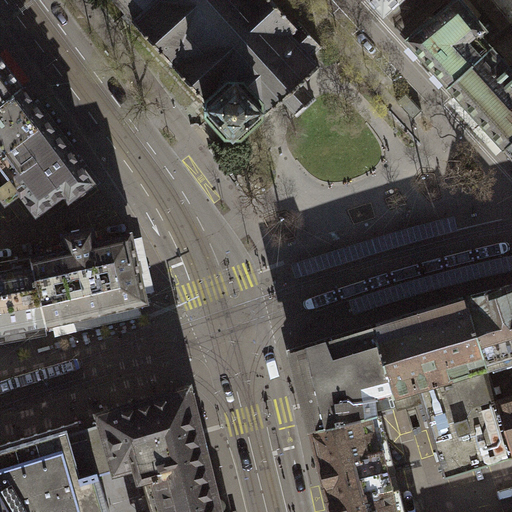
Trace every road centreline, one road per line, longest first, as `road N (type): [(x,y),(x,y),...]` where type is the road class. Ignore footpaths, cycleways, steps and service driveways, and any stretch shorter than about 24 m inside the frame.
road 1 (tertiary): [(115,122),(190,239),(221,324)]
road 2 (tertiary): [(305,511),(273,388),(221,324)]
road 3 (tertiary): [(221,324),(268,511)]
road 4 (residential): [(459,122),(431,103),(335,0)]
road 5 (tertiary): [(115,122),(23,0)]
